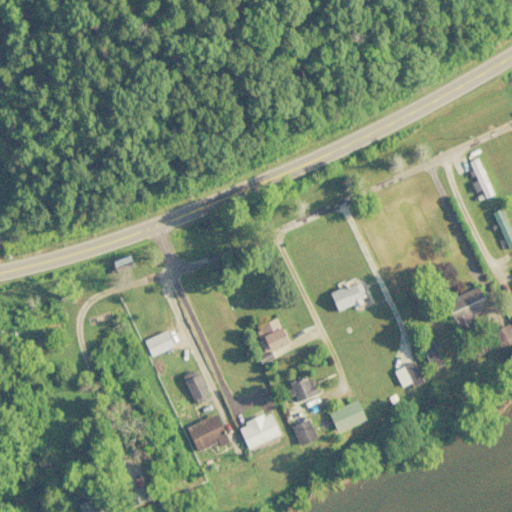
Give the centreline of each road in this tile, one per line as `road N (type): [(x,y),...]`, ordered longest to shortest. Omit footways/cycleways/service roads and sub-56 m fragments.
road 1 (primary): [(511,69),(326,164),(61,269),(0,284)]
road 2 (residential): [(511,153),(436,193),(5,361)]
road 3 (residential): [(61,269),(76,338),(126,459)]
road 4 (residential): [(5,361),(45,500)]
